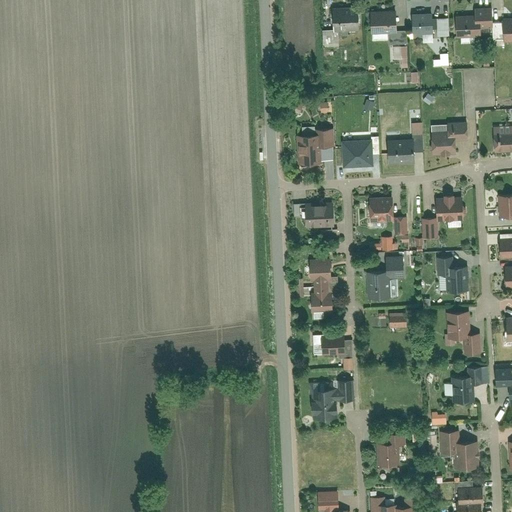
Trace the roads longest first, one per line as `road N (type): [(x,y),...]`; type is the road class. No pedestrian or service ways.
road 1 (residential): [(288,511),(272,188)]
road 2 (residential): [(272,188),(264,0)]
road 3 (residential): [(479,166),(485,304)]
road 4 (residential): [(347,186),(479,166)]
road 5 (residential): [(347,186),(351,312)]
